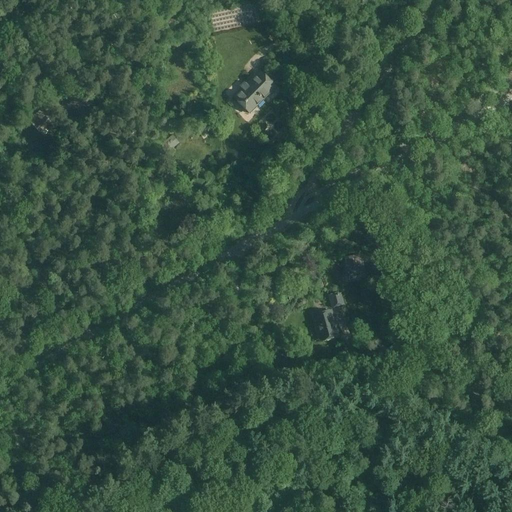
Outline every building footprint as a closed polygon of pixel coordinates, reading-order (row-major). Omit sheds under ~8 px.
[(249,113),(274,88),(259,73),(251,82),(249,81),(233,97),(249,113)] [(39,133),(51,124),(45,117),(34,126),(39,133)] [(173,136),(159,147),(166,155),(179,144),(173,136)] [(348,275),(363,272),(361,256),(345,258),(348,275)] [(328,296),(332,309),(344,305),(341,293),(338,294),(338,293),(328,296)] [(318,310),(311,312),(320,342),(339,337),(331,310),(319,314),(318,310)]
